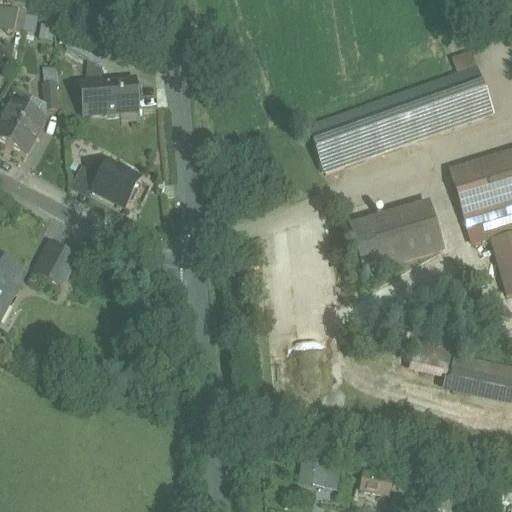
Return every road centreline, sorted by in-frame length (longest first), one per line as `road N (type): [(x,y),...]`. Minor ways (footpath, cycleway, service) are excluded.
road 1 (unclassified): [(192,276),(166,0)]
road 2 (unclassified): [(218,511),(192,276)]
road 3 (residential): [(192,276),(0,177)]
road 4 (unknown): [(511,121),(487,53),(479,0)]
